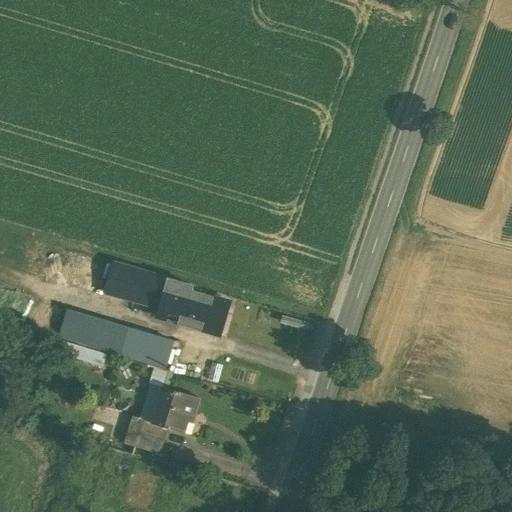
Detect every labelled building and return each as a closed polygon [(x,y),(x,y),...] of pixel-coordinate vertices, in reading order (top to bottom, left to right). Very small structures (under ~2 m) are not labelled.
[(149,275),(115,265),(107,290),(141,300),(142,299),(149,275)] [(176,283),(149,275),(142,299),(169,306),(176,283)] [(176,283),(169,306),(182,310),(188,292),(190,287),(176,283)] [(188,292),(182,310),(179,322),(218,333),(227,304),(188,292)] [(136,326),(138,314),(108,308),(106,320),(136,326)] [(174,342),(128,328),(126,338),(120,357),(165,370),(174,342)] [(98,336),(78,330),(74,343),(94,349),(98,336)] [(126,338),(99,330),(98,336),(94,349),(120,357),(126,338)] [(199,398),(174,390),(173,392),(163,388),(152,423),(152,424),(168,429),(182,433),(188,413),(194,415),(199,398)] [(168,429),(152,424),(152,423),(132,417),(128,430),(164,441),(168,429)]
